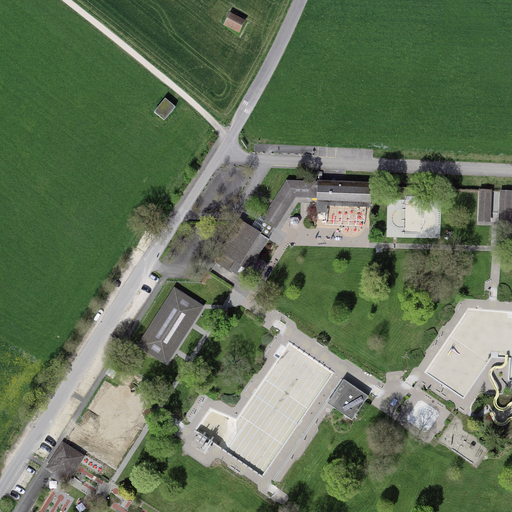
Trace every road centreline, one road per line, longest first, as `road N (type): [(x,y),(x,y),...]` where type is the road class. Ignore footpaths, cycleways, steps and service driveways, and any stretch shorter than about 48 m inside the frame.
road 1 (residential): [(226,137),(0,493)]
road 2 (unclassified): [(226,137),(240,157),(511,171)]
road 3 (track): [(226,137),(67,0)]
road 4 (residential): [(298,0),(226,137)]
